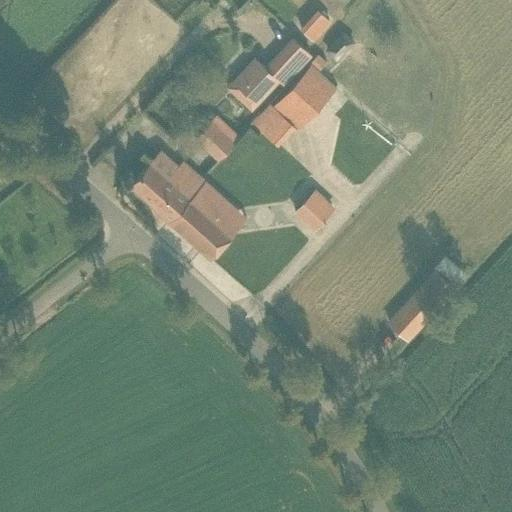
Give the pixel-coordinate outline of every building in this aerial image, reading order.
[(296,26),(311,40),(329,21),(314,7),(296,26)] [(353,41),(342,31),(326,49),(336,59),(353,41)] [(253,56),(226,86),(251,109),(278,79),(283,84),(310,54),(291,36),(264,66),(253,56)] [(317,55),(309,64),(317,71),(325,63),(317,55)] [(270,104),(253,123),(273,141),(291,121),(298,127),(335,88),(317,71),(309,64),(272,106),(270,104)] [(195,138),(218,160),(239,137),(215,116),(195,138)] [(153,209),(168,222),(184,205),(180,202),(201,179),(182,161),(175,169),(174,168),(167,175),(150,159),(128,184),(154,207),(153,209)] [(184,205),(168,222),(209,259),(231,234),(223,226),(237,210),(201,179),(180,202),(184,205)] [(294,210),(314,229),(332,209),(313,191),(294,210)] [(388,321),(406,338),(433,308),(415,292),(388,321)]
